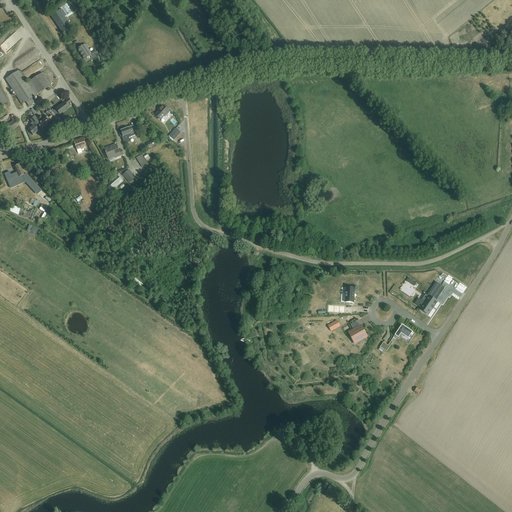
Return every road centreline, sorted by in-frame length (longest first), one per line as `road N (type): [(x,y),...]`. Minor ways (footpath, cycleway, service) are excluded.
road 1 (unclassified): [(509,226),(418,264),(317,262),(218,232),(193,212),(185,117)]
road 2 (tertiary): [(179,93),(287,64),(511,65)]
road 3 (unclassified): [(284,511),(310,475),(354,475),(439,335)]
road 4 (unclassified): [(439,335),(509,226)]
